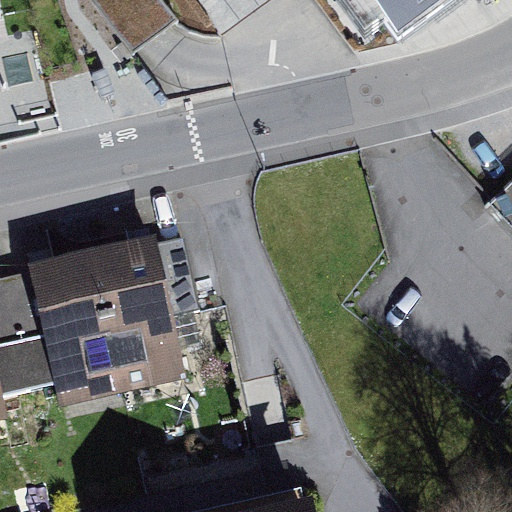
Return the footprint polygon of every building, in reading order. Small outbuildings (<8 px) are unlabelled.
[(269,0),(208,0),(226,28),(269,0)] [(316,0),(348,50),(420,0),(316,0)] [(470,233),(511,271),(511,190),(510,189),(470,233)] [(143,264),(81,276),(110,417),(172,405),(159,344),(191,337),(177,270),(146,276),(143,264)] [(81,276),(0,292),(0,336),(17,418),(42,413),(46,430),(110,417),(81,276)] [(0,336),(0,421),(17,418),(0,336)]
